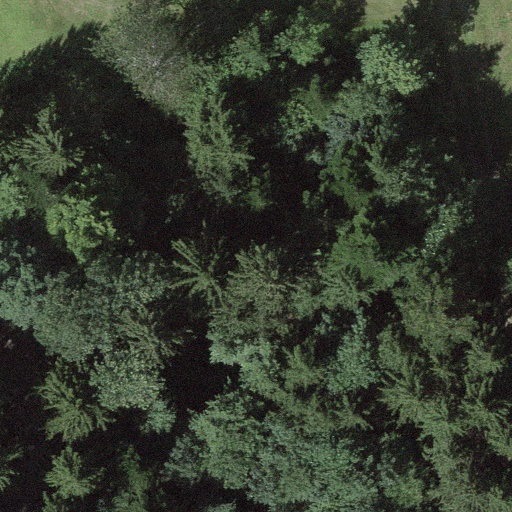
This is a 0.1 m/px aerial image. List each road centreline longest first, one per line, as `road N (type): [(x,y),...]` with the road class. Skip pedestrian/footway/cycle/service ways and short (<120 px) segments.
road 1 (track): [(456,0),(511,317)]
road 2 (track): [(0,262),(24,313),(33,386),(34,440),(18,511)]
